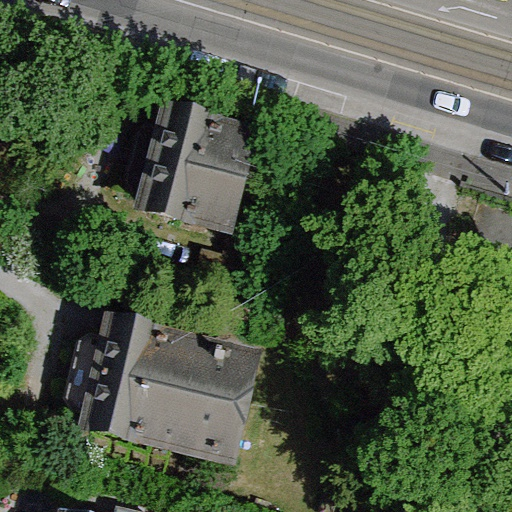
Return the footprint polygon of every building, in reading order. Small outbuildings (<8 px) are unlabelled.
[(249,146),(171,126),(169,136),(153,200),(149,213),(227,232),(249,146)] [(153,200),(169,136),(149,131),(141,136),(127,187),(132,196),(153,200)] [(254,323),(266,272),(204,255),(193,307),(254,323)] [(251,368),(116,336),(113,347),(97,420),(94,432),(230,463),(251,368)] [(97,420),(113,347),(93,342),(82,348),(69,404),(75,414),(97,420)]
